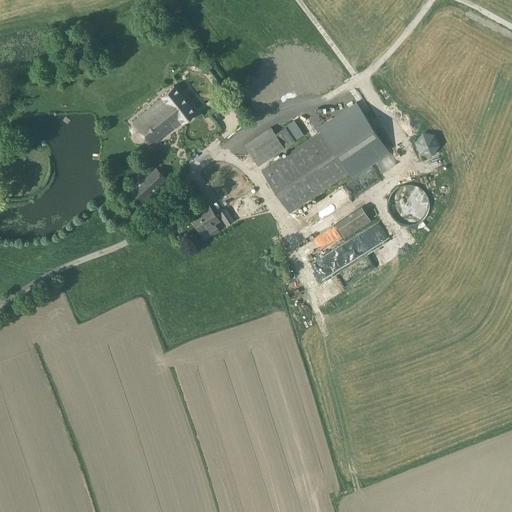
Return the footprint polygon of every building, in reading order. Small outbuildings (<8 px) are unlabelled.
[(163,97),(132,122),(151,146),(182,121),(184,122),(196,112),(174,85),(162,95),(163,97)] [(352,178),(391,152),(357,100),(317,126),(320,131),(349,173),(352,178)] [(272,126),(244,145),(258,165),(304,134),(295,120),(276,133),(272,126)] [(349,173),(320,131),(262,171),(290,212),(349,173)] [(156,165),(127,193),(138,205),(167,178),(156,165)] [(210,205),(191,217),(201,232),(207,228),(212,235),(219,230),(215,223),(223,218),(227,224),(233,220),(226,209),(219,213),(220,214),(217,216),(210,205)] [(363,206),(336,224),(345,237),(372,219),(363,206)]
